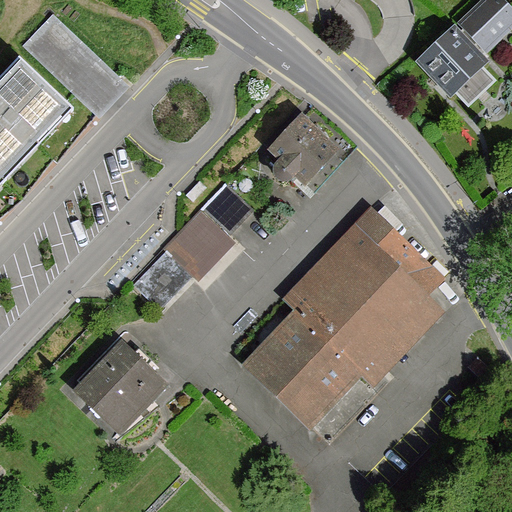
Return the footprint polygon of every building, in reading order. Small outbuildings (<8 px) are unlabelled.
[(511,22),(511,8),(503,0),(481,0),(459,21),(486,48),(511,22)] [(95,112),(98,115),(128,85),(55,12),(25,43),(75,92),(95,112)] [(484,57),(453,24),(418,57),(449,90),(452,88),(467,104),(495,78),(479,61),(484,57)] [(20,56),(0,76),(0,175),(34,140),(69,103),(67,101),(20,56)] [(297,113),(267,146),(277,156),(274,161),(272,165),(273,169),(275,173),(279,176),(284,176),(288,174),(293,169),(302,179),(331,147),(297,113)] [(197,275),(203,280),(239,244),(228,234),(252,210),(229,187),(169,247),(197,275)] [(299,307),(247,362),(309,422),(361,368),(373,379),(385,366),(439,308),(425,294),(440,276),(370,209),(286,296),(299,307)] [(197,275),(169,247),(133,283),(164,311),(197,275)] [(116,339),(69,390),(120,437),(168,387),(116,339)]
